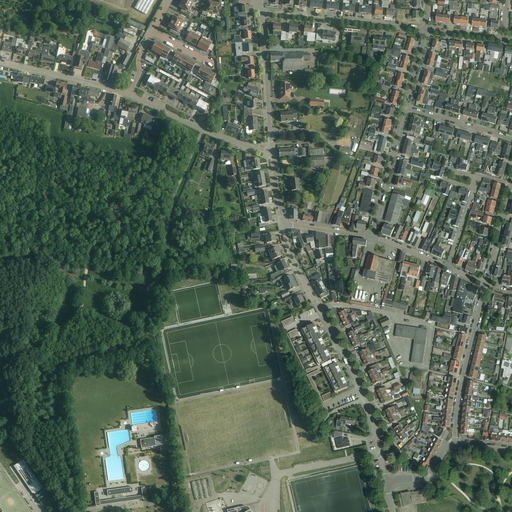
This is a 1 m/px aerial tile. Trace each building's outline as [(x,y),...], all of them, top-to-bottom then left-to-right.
[(154,0),(139,0),(134,9),(146,15),(154,0)] [(364,14),(365,7),(362,7),(363,0),(357,0),(357,3),(359,4),(358,13),(364,14)] [(420,0),(412,0),(411,0),(411,6),(414,6),(414,8),(420,8),(420,0)] [(212,14),(214,3),(212,3),(212,2),(209,1),(207,7),(204,6),(202,15),(205,15),(209,13),(212,14)] [(190,9),(191,7),(182,2),(181,4),(180,3),(178,7),(184,10),(182,13),(190,17),(191,14),(190,9)] [(214,3),(212,14),(215,14),(217,18),(220,19),(222,11),(219,10),(220,4),(217,3),(217,4),(214,3)] [(386,11),(386,16),(393,17),(393,16),(396,16),(397,10),(395,10),(396,6),(391,5),(390,10),(386,10),(386,11)] [(239,14),(237,14),(238,17),(239,17),(244,17),(247,16),(247,13),(249,13),(248,13),(248,6),(238,7),(239,14)] [(443,23),(443,16),(439,15),(440,11),(437,11),(436,15),(435,22),(443,23)] [(461,25),(462,18),(457,17),(458,13),(455,13),(454,17),(453,24),(461,25)] [(479,27),(480,20),(475,20),(476,16),(473,15),(473,19),(472,19),(472,26),(479,27)] [(171,22),(180,27),(182,24),(186,23),(188,20),(180,16),(179,19),(173,16),(171,19),(172,20),(171,22)] [(235,26),(235,27),(235,31),(237,30),(243,30),(243,27),(244,27),(245,27),(250,27),(249,19),(247,19),(247,16),(244,17),(239,17),(239,20),(240,26),(235,26)] [(488,28),(490,28),(498,29),(499,22),(491,21),(491,19),(489,19),(489,24),(488,28)] [(179,30),(180,27),(171,22),(170,24),(169,24),(167,27),(173,30),(171,33),(179,37),(180,34),(179,30)] [(285,33),(285,41),(288,41),(289,35),(292,35),(292,33),(296,34),(297,26),(290,25),(289,34),(285,33)] [(304,27),(304,32),(303,36),(307,36),(307,42),(308,42),(308,45),(314,45),(314,42),(315,39),(315,34),(311,33),(311,28),(304,27)] [(190,43),(195,35),(194,35),(190,33),(191,31),(188,29),(185,35),(188,37),(185,40),(185,41),(189,43),(190,43)] [(323,31),(323,36),(322,40),(335,41),(336,33),(328,32),(329,31),(323,31)] [(196,46),(200,38),(201,34),(197,32),(195,35),(190,43),(192,44),(196,46)] [(250,32),(245,32),(241,33),(241,36),(235,37),(235,40),(233,41),(233,44),(242,43),(242,40),(251,39),(250,32)] [(112,47),(110,50),(116,53),(118,47),(127,52),(131,44),(124,41),(126,37),(120,34),(116,40),(114,44),(112,47)] [(364,43),(364,35),(351,34),(350,42),(364,43)] [(404,44),(412,46),(414,40),(409,39),(406,38),(406,36),(399,34),(398,38),(405,40),(404,44)] [(107,36),(104,46),(105,47),(104,49),(106,49),(105,50),(109,51),(109,50),(110,50),(112,47),(114,44),(116,40),(114,39),(107,36)] [(197,47),(201,49),(202,50),(206,42),(208,39),(203,37),(202,39),(201,39),(197,47)] [(373,42),(373,45),(373,48),(373,49),(376,49),(377,48),(377,46),(385,46),(386,43),(386,38),(381,37),(381,38),(374,37),(373,42)] [(19,45),(17,50),(16,54),(24,56),(26,49),(27,49),(28,46),(22,45),(21,44),(22,40),(17,39),(16,44),(19,45)] [(206,42),(202,50),(203,50),(203,51),(207,53),(207,52),(208,50),(211,52),(214,46),(211,44),(213,42),(208,39),(206,42)] [(446,49),(447,46),(447,41),(441,41),(440,43),(434,41),(432,48),(438,50),(439,47),(446,49)] [(10,53),(12,44),(7,43),(4,42),(2,51),(10,53)] [(151,44),(148,50),(150,52),(151,51),(156,54),(160,45),(157,43),(157,44),(155,43),(155,44),(154,43),(153,45),(151,44)] [(411,53),(412,46),(404,44),(402,51),(411,53)] [(467,44),(466,49),(466,51),(464,51),(463,57),(463,60),(465,60),(465,56),(468,57),(471,57),(470,60),(474,60),(475,54),(472,54),(472,51),(473,51),(474,45),(467,44)] [(496,46),(489,44),(487,51),(490,51),(490,55),(491,55),(485,54),(484,59),(490,60),(489,62),(493,63),(496,46)] [(161,56),(165,48),(164,47),(160,45),(156,54),(161,56)] [(252,52),(251,45),(245,46),(245,49),(235,50),(235,54),(234,54),(234,57),(235,57),(243,56),(243,53),(252,52)] [(477,45),(476,50),(476,51),(476,54),(476,58),(479,58),(480,58),(480,52),(484,52),(484,46),(477,45)] [(50,47),(49,47),(44,46),(42,55),(41,61),(48,62),(48,61),(54,62),(55,58),(48,56),(49,49),(50,47)] [(496,46),(493,63),(495,64),(496,59),(497,60),(498,53),(502,53),(502,52),(503,47),(496,46)] [(58,47),(58,51),(57,56),(56,59),(57,58),(60,59),(59,63),(68,65),(67,65),(71,66),(73,58),(68,56),(62,55),(63,53),(62,53),(63,48),(58,47)] [(167,63),(167,62),(171,56),(168,55),(170,51),(171,51),(167,49),(165,48),(161,56),(166,59),(164,61),(165,61),(165,62),(167,63)] [(35,59),(39,60),(40,53),(41,54),(42,50),(36,49),(36,52),(30,51),(28,57),(35,58),(35,59)] [(87,66),(88,59),(89,54),(88,52),(81,50),(79,51),(75,67),(82,69),(83,65),(87,66)] [(89,61),(88,66),(100,70),(103,58),(102,57),(103,55),(99,53),(95,63),(89,61)] [(303,53),(283,53),(270,54),(270,63),(282,62),(283,70),(303,70),(303,59),(310,59),(310,54),(303,54),(303,53)] [(171,56),(167,62),(170,64),(169,65),(174,68),(176,65),(178,62),(181,56),(179,56),(176,54),(175,54),(176,54),(173,58),(171,56)] [(428,60),(437,62),(438,59),(439,56),(430,54),(428,60)] [(125,55),(121,64),(125,66),(130,58),(125,55)] [(399,61),(407,64),(409,58),(401,55),(400,58),(399,61)] [(181,67),(186,59),(182,57),(181,56),(178,62),(176,65),(181,67)] [(235,57),(235,58),(235,63),(237,63),(244,62),(245,66),(247,66),(248,66),(253,65),(253,58),(246,58),(246,56),(241,56),(236,57),(235,57)] [(186,70),(190,62),(189,61),(186,59),(181,67),(181,68),(186,70)] [(436,65),(437,62),(428,60),(426,66),(435,69),(436,65)] [(407,64),(399,61),(399,62),(396,61),(395,65),(394,65),(389,63),(387,67),(396,70),(396,67),(397,68),(406,70),(407,64)] [(193,76),(196,70),(193,69),(195,65),(196,64),(192,62),(190,62),(186,70),(185,72),(193,76)] [(108,65),(103,80),(114,83),(118,68),(108,65)] [(200,80),(201,78),(206,70),(205,69),(201,67),(200,68),(201,68),(199,72),(196,70),(193,76),(200,80)] [(251,69),(246,69),(241,70),(241,75),(245,74),(245,76),(248,75),(248,79),(254,78),(254,71),(251,71),(251,69)] [(206,81),(211,73),(207,71),(206,70),(201,78),(206,81)] [(423,78),(429,79),(432,80),(433,74),(425,71),(423,78)] [(159,73),(158,75),(177,85),(178,83),(159,73)] [(211,73),(206,81),(205,83),(211,86),(213,87),(216,88),(219,90),(218,85),(219,82),(213,80),(216,75),(214,75),(214,74),(211,73)] [(395,79),(402,81),(404,75),(396,73),(395,76),(396,76),(395,79)] [(22,84),(24,75),(18,74),(17,76),(12,74),(11,79),(14,80),(14,81),(16,82),(22,84)] [(31,77),(30,82),(39,84),(39,87),(43,88),(45,80),(31,77)] [(154,90),(158,81),(154,78),(149,86),(153,88),(152,89),(154,90)] [(428,82),(429,79),(423,78),(421,84),(430,87),(431,83),(428,82)] [(395,79),(394,79),(393,83),(392,86),(400,88),(402,81),(395,79)] [(159,91),(163,83),(158,81),(154,90),(157,92),(158,90),(159,91)] [(57,82),(56,87),(53,97),(62,99),(60,106),(52,105),(52,106),(52,108),(59,109),(59,110),(67,111),(69,105),(66,105),(67,97),(64,97),(64,95),(65,91),(66,91),(67,85),(57,82)] [(163,95),(168,86),(163,83),(159,91),(163,93),(163,94),(163,95)] [(202,88),(201,90),(205,92),(207,93),(207,94),(208,94),(210,92),(208,91),(210,87),(211,86),(205,83),(202,88)] [(289,83),(285,84),(280,84),(281,88),(280,88),(280,100),(290,99),(289,83)] [(47,85),(45,92),(53,94),(54,87),(47,85)] [(244,87),(243,91),(249,94),(249,95),(257,99),(259,93),(258,93),(259,91),(259,90),(248,85),(246,88),(244,87)] [(78,97),(80,88),(73,86),(72,91),(70,100),(70,101),(69,105),(72,106),(74,98),(72,98),(73,96),(78,97)] [(169,96),(173,89),(168,86),(163,95),(167,97),(168,95),(169,96)] [(173,100),(178,91),(173,89),(169,96),(173,98),(172,100),(173,100)] [(418,95),(426,98),(428,98),(429,95),(428,94),(429,92),(420,89),(418,95)] [(478,89),(477,91),(476,95),(485,98),(486,96),(487,92),(478,89)] [(180,100),(184,92),(180,90),(179,92),(178,91),(173,100),(174,101),(175,99),(177,100),(178,99),(180,100)] [(392,98),(397,99),(399,93),(391,90),(390,93),(393,94),(392,98)] [(184,104),(189,95),(184,92),(180,100),(184,102),(183,103),(184,104)] [(111,95),(110,100),(108,111),(113,112),(116,101),(117,96),(111,95)] [(190,105),(194,98),(189,95),(184,104),(187,105),(188,104),(190,105)] [(426,101),(426,98),(418,95),(416,102),(422,103),(427,105),(428,102),(426,101)] [(445,110),(452,112),(456,97),(456,96),(455,100),(451,99),(450,102),(451,102),(450,105),(447,104),(446,105),(445,110)] [(456,97),(452,112),(459,114),(461,108),(457,107),(458,104),(460,98),(456,97)] [(194,109),(199,100),(194,98),(190,105),(193,107),(192,108),(194,109)] [(324,101),(310,99),(309,106),(323,108),(324,101)] [(200,111),(204,103),(199,100),(194,109),(196,111),(197,109),(200,111)] [(247,106),(244,106),(244,112),(252,113),(252,109),(256,109),(256,101),(251,102),(250,102),(247,102),(247,106)] [(436,101),(436,103),(434,107),(442,110),(444,103),(436,101)] [(204,103),(200,111),(202,112),(202,113),(204,115),(207,109),(209,111),(211,107),(204,103)] [(470,117),(473,105),(469,104),(468,110),(464,109),(463,115),(470,117)] [(384,105),(383,110),(387,111),(386,115),(388,115),(392,117),(394,110),(393,110),(394,108),(384,105)] [(473,105),(470,117),(477,119),(479,113),(475,112),(476,109),(477,106),(473,105)] [(491,113),(492,108),(492,107),(489,106),(486,115),(483,114),(481,120),(488,122),(490,116),(491,113)] [(126,126),(129,109),(126,108),(125,112),(122,111),(120,118),(124,119),(122,126),(126,126)] [(132,113),(132,112),(133,110),(129,109),(126,126),(129,127),(131,121),(134,121),(135,114),(132,113)] [(288,111),(288,113),(280,113),(281,117),(280,117),(280,118),(281,118),(281,122),(293,121),(293,118),(297,118),(297,110),(288,111)] [(147,116),(148,115),(144,114),(140,123),(145,125),(145,127),(145,128),(150,129),(151,129),(152,127),(153,126),(156,128),(158,123),(154,122),(155,119),(147,116)] [(490,116),(488,122),(495,124),(497,118),(490,116)] [(258,130),(257,124),(257,118),(248,118),(249,127),(247,127),(246,128),(246,133),(247,134),(251,134),(252,133),(252,131),(258,130)] [(383,126),(390,128),(391,121),(385,119),(381,118),(380,121),(384,122),(383,126)] [(412,118),(410,125),(416,126),(419,127),(425,129),(427,129),(428,126),(423,124),(420,123),(417,123),(418,119),(412,118)] [(508,123),(506,122),(502,121),(502,122),(499,121),(497,125),(500,126),(501,125),(510,127),(509,131),(511,131),(511,124),(508,123)] [(228,124),(227,125),(226,129),(238,134),(240,128),(228,124)] [(414,134),(416,126),(410,125),(408,132),(414,134)] [(388,135),(390,128),(383,126),(382,130),(378,129),(377,132),(381,133),(388,135)] [(443,141),(447,128),(440,126),(438,133),(441,134),(440,140),(443,141)] [(447,128),(443,141),(446,141),(448,136),(452,137),(454,130),(447,128)] [(463,140),(465,133),(458,131),(456,138),(459,139),(458,145),(461,146),(463,140)] [(472,135),(465,133),(463,140),(470,142),(472,135)] [(479,151),(482,138),(476,136),(474,143),(477,144),(476,147),(476,150),(479,151)] [(379,145),(385,146),(387,139),(378,137),(377,141),(380,142),(379,145)] [(482,138),(479,151),(482,152),(483,149),(482,149),(483,145),(488,147),(490,140),(482,138)] [(404,147),(416,150),(417,146),(414,145),(414,146),(411,145),(412,142),(406,140),(404,147)] [(503,152),(509,154),(511,147),(505,145),(503,150),(501,149),(501,148),(497,147),(498,144),(491,142),(489,148),(495,150),(498,150),(500,151),(503,152)] [(205,145),(203,150),(202,152),(203,153),(202,155),(209,158),(210,155),(211,156),(212,153),(214,149),(205,145)] [(383,154),(385,146),(379,145),(378,148),(375,147),(374,151),(377,152),(377,153),(383,154)] [(419,151),(416,150),(404,147),(402,154),(409,156),(409,152),(412,153),(418,155),(419,151)] [(305,156),(305,153),(305,149),(279,150),(279,158),(305,156)] [(507,161),(509,154),(503,152),(500,151),(498,150),(495,150),(494,153),(498,154),(497,155),(502,156),(501,159),(507,161)] [(230,161),(230,156),(231,151),(227,151),(227,152),(221,152),(220,160),(230,161)] [(374,163),(375,164),(380,165),(382,158),(376,156),(377,155),(368,152),(366,157),(375,159),(374,163)] [(323,155),(310,156),(311,168),(324,167),(323,155)] [(209,172),(214,160),(210,158),(205,170),(209,172)] [(433,165),(445,169),(448,160),(442,158),(440,163),(434,161),(433,165)] [(458,158),(456,170),(466,172),(467,166),(463,165),(463,160),(458,158)] [(258,159),(245,161),(247,171),(260,169),(259,165),(258,159)] [(399,168),(410,171),(411,166),(406,165),(407,162),(401,161),(399,168)] [(491,167),(504,171),(506,164),(500,162),(499,165),(493,164),(492,167),(491,167)] [(373,166),(370,166),(366,165),(365,170),(372,171),(371,176),(372,176),(377,177),(379,170),(373,168),(373,166)] [(441,179),(445,169),(433,165),(432,168),(432,169),(438,171),(436,177),(441,179)] [(502,178),(504,171),(491,167),(490,170),(497,172),(496,176),(502,178)] [(410,171),(399,168),(397,175),(406,177),(406,173),(412,175),(413,171),(410,171)] [(329,206),(339,173),(331,170),(322,200),(326,202),(325,204),(329,206)] [(257,180),(265,179),(263,172),(252,174),(253,178),(256,177),(257,180)] [(409,181),(406,180),(406,181),(396,178),(394,186),(400,187),(401,185),(403,186),(404,184),(403,184),(404,183),(407,184),(407,185),(411,186),(412,182),(409,182),(409,181)] [(257,180),(253,181),(255,188),(266,186),(265,179),(257,180)] [(300,190),(299,179),(289,180),(290,185),(291,185),(291,191),(300,190)] [(376,181),(371,180),(368,179),(367,183),(367,186),(366,187),(374,189),(376,181)] [(451,185),(442,182),(440,187),(444,189),(442,194),(447,196),(451,185)] [(487,189),(499,192),(501,185),(494,183),(493,188),(489,187),(490,186),(487,186),(487,189)] [(424,195),(433,198),(435,192),(427,188),(424,195)] [(470,191),(460,188),(458,194),(464,196),(462,202),(466,203),(470,191)] [(499,192),(487,189),(484,188),(483,191),(486,192),(491,193),(490,197),(497,199),(499,192)] [(363,196),(372,199),(373,192),(364,189),(363,196)] [(252,200),(268,197),(267,191),(260,192),(260,195),(254,196),(254,197),(251,197),(252,200)] [(404,199),(405,197),(392,194),(385,221),(396,225),(400,214),(402,205),(404,199)] [(368,214),(372,199),(363,196),(360,208),(361,208),(360,211),(360,212),(368,214)] [(268,197),(252,200),(255,200),(256,203),(261,202),(262,205),(269,204),(268,197)] [(340,210),(343,203),(344,200),(341,198),(339,204),(337,205),(336,208),(340,210)] [(404,199),(402,205),(411,209),(413,202),(404,199)] [(486,206),(494,208),(496,202),(488,200),(486,206)] [(311,205),(312,203),(304,202),(303,209),(311,210),(311,205)] [(361,208),(360,208),(357,207),(358,204),(355,204),(354,209),(357,210),(356,211),(355,216),(353,215),(352,222),(351,229),(356,229),(358,222),(359,217),(360,212),(360,211),(361,208)] [(292,210),(290,210),(289,220),(297,220),(297,210),(295,210),(295,206),(292,206),(292,210)] [(494,208),(486,206),(484,206),(482,212),(485,212),(488,213),(493,214),(494,208)] [(449,214),(461,218),(464,209),(458,207),(457,212),(450,210),(449,214)] [(349,223),(351,208),(347,208),(347,211),(345,211),(344,216),(344,219),(342,218),(342,219),(341,222),(340,222),(340,227),(348,228),(349,223)] [(258,218),(271,215),(270,209),(263,210),(264,214),(261,214),(258,214),(258,218)] [(336,218),(335,221),(333,226),(338,227),(340,222),(344,212),(339,210),(336,218)] [(421,213),(417,211),(413,221),(417,223),(421,213)] [(471,211),(469,217),(476,219),(476,217),(484,219),(483,223),(490,225),(492,218),(485,216),(485,215),(471,211)] [(320,223),(325,224),(327,215),(322,214),(316,212),(313,223),(320,224),(320,223)] [(368,217),(368,214),(360,212),(359,217),(358,222),(356,229),(365,231),(366,223),(361,222),(362,216),(368,217)] [(303,215),(302,220),(302,221),(312,222),(313,214),(304,213),(304,215),(303,215)] [(458,228),(461,218),(449,214),(448,218),(454,220),(452,226),(458,228)] [(271,215),(258,218),(259,220),(262,220),(261,219),(265,219),(265,222),(259,223),(260,227),(268,226),(268,223),(272,222),(271,215)] [(384,224),(380,234),(390,237),(394,227),(384,224)] [(482,225),(478,224),(476,224),(474,229),(480,230),(479,235),(487,237),(489,230),(482,228),(482,225)] [(398,225),(395,233),(393,238),(397,240),(403,227),(398,225)] [(407,232),(409,228),(410,227),(407,226),(406,227),(404,231),(403,230),(399,240),(404,242),(408,233),(407,232)] [(456,232),(449,230),(445,228),(443,232),(449,234),(448,240),(453,242),(456,232)] [(301,249),(306,247),(302,239),(302,240),(301,236),(299,231),(291,230),(293,240),(298,240),(298,241),(301,249)] [(413,230),(409,239),(407,244),(412,246),(418,233),(413,230)] [(429,240),(425,252),(430,254),(433,245),(431,245),(436,233),(433,231),(433,233),(431,236),(429,240)] [(511,232),(505,231),(503,238),(510,239),(511,234),(511,232)] [(324,248),(324,236),(324,234),(316,233),(316,240),(319,240),(319,248),(324,248)] [(418,234),(415,242),(413,246),(417,249),(421,240),(419,239),(421,235),(418,234)] [(275,235),(270,236),(262,237),(262,241),(266,240),(266,243),(276,242),(275,235)] [(315,248),(312,236),(305,237),(306,243),(310,242),(311,249),(315,248)] [(367,241),(353,239),(352,244),(351,243),(349,245),(349,250),(352,253),(352,258),(355,258),(358,245),(366,247),(367,241)] [(511,241),(503,239),(501,246),(508,247),(510,243),(511,243),(511,241)] [(425,252),(429,240),(428,240),(428,241),(424,240),(419,249),(425,252)] [(441,249),(438,248),(435,246),(431,254),(441,259),(444,251),(443,250),(443,249),(441,248),(441,249)] [(278,248),(273,250),(268,252),(265,254),(266,257),(270,255),(272,260),(281,256),(278,248)] [(465,249),(464,251),(461,258),(458,257),(455,265),(461,267),(464,259),(466,260),(469,251),(465,249)] [(401,273),(403,263),(406,254),(400,252),(397,262),(400,263),(398,271),(399,272),(401,273)] [(382,259),(376,257),(368,255),(363,277),(389,284),(394,267),(395,262),(393,262),(388,261),(388,260),(387,260),(387,261),(382,259)] [(475,263),(473,262),(469,261),(467,266),(465,271),(474,274),(477,267),(478,263),(480,256),(476,255),(474,261),(475,262),(475,263)] [(486,257),(483,256),(482,260),(479,259),(479,263),(478,265),(477,270),(482,271),(486,257)] [(222,268),(215,267),(217,261),(199,257),(197,267),(214,271),(220,273),(222,268)] [(281,272),(287,268),(284,262),(280,264),(277,265),(281,272)] [(407,271),(408,264),(403,263),(401,273),(400,276),(402,277),(401,284),(404,285),(404,282),(405,278),(406,275),(406,274),(407,274),(408,271),(407,271)] [(415,266),(408,264),(407,271),(408,271),(407,274),(406,274),(406,275),(419,278),(422,267),(415,266)] [(433,278),(436,269),(436,268),(428,264),(426,273),(430,275),(429,277),(433,278)] [(500,267),(496,266),(493,276),(500,278),(502,271),(499,270),(500,267)] [(510,278),(511,268),(509,267),(507,276),(503,275),(501,285),(509,286),(510,278)] [(436,269),(433,278),(432,282),(431,287),(434,288),(435,283),(437,284),(439,275),(441,271),(436,269)] [(451,275),(443,272),(442,277),(440,284),(446,286),(449,280),(451,275)] [(321,299),(328,295),(322,282),(323,281),(321,278),(319,274),(311,278),(313,282),(319,296),(320,296),(321,299)] [(282,286),(293,281),(291,275),(280,281),(282,286)] [(458,279),(453,277),(449,292),(448,296),(454,297),(454,294),(458,279)] [(466,287),(467,283),(461,280),(456,299),(453,307),(452,312),(460,314),(463,315),(465,307),(463,307),(466,296),(467,296),(468,292),(465,291),(467,287),(466,287)] [(293,281),(282,286),(282,287),(284,286),(285,290),(288,288),(289,291),(296,287),(293,281)] [(468,292),(467,296),(474,299),(476,295),(478,288),(467,283),(466,287),(467,287),(465,291),(468,292)] [(494,295),(492,301),(490,300),(488,307),(491,308),(492,307),(493,303),(493,302),(496,303),(496,301),(499,302),(498,308),(499,309),(498,311),(498,313),(499,313),(498,317),(500,317),(503,308),(506,299),(494,295)] [(291,305),(295,303),(297,306),(298,308),(302,306),(301,304),(303,303),(300,296),(294,299),(289,301),(291,305)] [(354,315),(355,317),(357,316),(355,310),(352,312),(352,310),(349,310),(351,314),(347,316),(345,311),(339,314),(342,320),(354,315)] [(342,320),(345,327),(354,323),(351,318),(355,317),(354,315),(342,320)] [(443,318),(432,316),(429,315),(428,320),(431,321),(437,322),(441,323),(449,325),(451,318),(443,316),(443,318)] [(468,325),(470,318),(460,315),(459,319),(461,320),(460,323),(468,325)] [(391,324),(388,318),(380,322),(382,328),(391,324)] [(319,333),(317,330),(316,328),(315,328),(314,324),(301,330),(318,366),(321,364),(335,393),(347,388),(346,384),(344,379),(343,379),(340,372),(341,372),(339,367),(338,367),(336,364),(333,365),(329,356),(330,356),(327,351),(323,345),(324,344),(322,339),(321,340),(318,333),(319,333)] [(458,327),(455,326),(454,331),(458,332),(458,333),(467,335),(468,329),(458,327)] [(354,331),(348,334),(351,341),(363,335),(362,333),(356,336),(354,331)] [(363,335),(351,341),(354,347),(360,345),(358,340),(364,337),(363,335),(367,334),(363,335)] [(364,350),(359,352),(362,359),(370,355),(374,354),(373,352),(374,351),(372,347),(368,348),(364,350)] [(370,355),(362,359),(365,366),(370,363),(374,361),(373,358),(372,359),(370,355)] [(503,360),(501,368),(504,370),(502,377),(505,378),(505,376),(510,363),(509,363),(509,362),(508,362),(504,360),(504,361),(503,360)] [(371,371),(368,372),(371,378),(379,375),(377,371),(380,370),(378,365),(370,368),(371,371)] [(447,366),(444,365),(443,369),(449,370),(449,373),(457,374),(459,369),(450,367),(447,366)] [(311,377),(320,373),(318,370),(307,375),(308,378),(311,377)] [(481,373),(477,373),(470,371),(469,377),(480,380),(481,373)] [(379,375),(371,378),(374,385),(378,383),(383,381),(382,378),(380,379),(379,375),(383,373),(379,375)] [(478,383),(468,381),(467,389),(474,390),(477,390),(478,383)] [(379,398),(399,389),(401,388),(398,383),(393,386),(394,388),(390,390),(387,390),(386,387),(377,391),(379,398)] [(399,389),(379,398),(382,404),(393,399),(392,396),(395,395),(394,394),(396,393),(399,391),(399,389)] [(473,397),(474,390),(467,389),(465,396),(473,397)] [(394,406),(385,411),(388,417),(396,414),(400,412),(398,408),(396,409),(394,406)] [(396,414),(388,417),(391,424),(400,420),(399,417),(397,417),(396,414)] [(345,426),(345,423),(353,425),(354,419),(341,417),(340,420),(337,419),(336,427),(340,428),(346,429),(346,426),(345,426)] [(409,428),(398,435),(402,441),(408,438),(405,433),(407,432),(408,432),(417,426),(415,422),(413,424),(413,423),(408,426),(409,428)] [(408,426),(408,425),(405,427),(405,428),(403,430),(400,425),(394,429),(398,435),(409,428),(408,426)] [(497,434),(498,430),(498,426),(490,425),(489,429),(487,429),(487,431),(489,431),(488,436),(491,437),(490,441),(496,441),(497,434)] [(436,432),(435,435),(443,439),(447,432),(441,429),(436,426),(434,430),(436,432)] [(154,437),(154,438),(140,440),(141,449),(155,447),(163,446),(162,435),(154,437)] [(342,437),(336,439),(336,443),(338,449),(350,446),(349,443),(349,442),(348,439),(343,440),(342,437)] [(432,443),(439,446),(442,441),(435,437),(434,440),(429,438),(428,440),(427,440),(432,443)] [(437,451),(439,446),(432,443),(427,440),(426,442),(431,445),(430,447),(437,451)] [(437,451),(430,447),(429,450),(423,447),(422,450),(423,450),(427,452),(434,456),(437,451)] [(432,460),(434,456),(427,452),(423,450),(421,456),(425,458),(425,457),(432,460)] [(425,458),(421,456),(415,453),(413,458),(418,461),(419,459),(422,460),(419,465),(424,468),(426,464),(429,466),(432,460),(425,457),(425,458)] [(23,460),(14,466),(23,480),(31,492),(32,491),(33,493),(42,505),(49,500),(50,499),(23,460)] [(108,496),(124,494),(133,493),(132,487),(107,491),(108,496)] [(145,488),(141,489),(142,496),(99,502),(98,489),(94,490),(96,506),(100,506),(100,505),(143,500),(147,499),(145,488)] [(401,508),(421,503),(427,502),(424,489),(418,491),(418,492),(413,493),(413,492),(410,492),(401,494),(398,495),(401,508)]
